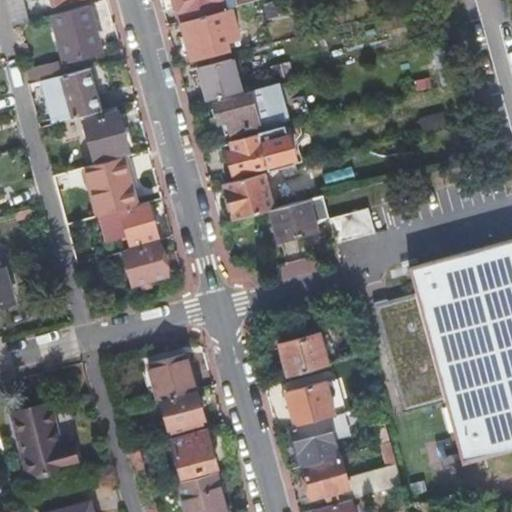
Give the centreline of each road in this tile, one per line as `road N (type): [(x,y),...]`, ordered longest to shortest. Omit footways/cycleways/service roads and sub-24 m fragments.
road 1 (residential): [(132,0),(218,309)]
road 2 (residential): [(0,39),(79,336)]
road 3 (residential): [(218,309),(275,511)]
road 4 (residential): [(79,336),(129,511)]
road 5 (residential): [(79,336),(218,309)]
road 6 (residential): [(218,309),(350,273)]
